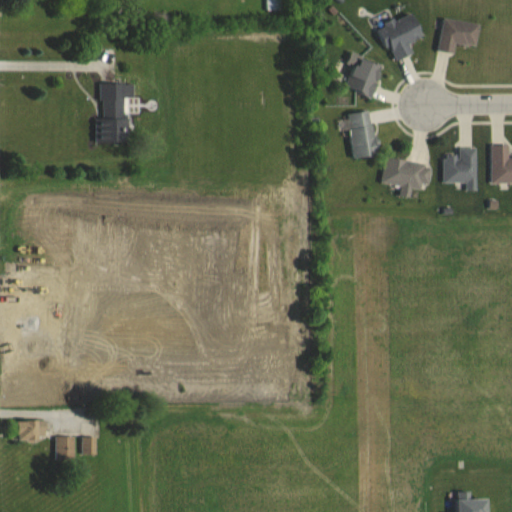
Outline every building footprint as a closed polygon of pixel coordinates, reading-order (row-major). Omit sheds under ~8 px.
[(265,0),(265,10),(281,10),(280,0),(265,0)] [(391,62),(415,54),(411,42),(425,37),(417,14),(379,26),(391,62)] [(481,23),(444,18),(439,51),(456,53),(457,42),(478,45),(481,23)] [(383,65),(354,56),(345,88),(374,96),(383,65)] [(98,140),(128,141),(129,84),(99,83),(98,140)] [(347,113),(352,157),(378,154),(373,110),(347,113)] [(511,181),(511,157),(509,157),(509,144),(491,144),(491,182),(511,181)] [(443,181),(465,181),(465,189),(476,189),(476,148),(443,148),(443,181)] [(381,182),(401,186),(399,195),(411,196),(413,185),(427,188),(431,164),(385,157),(381,182)] [(19,441),(47,441),(47,421),(20,421),(19,441)] [(55,437),(55,460),(75,460),(75,437),(55,437)] [(96,455),(96,437),(81,437),(81,455),(96,455)]
